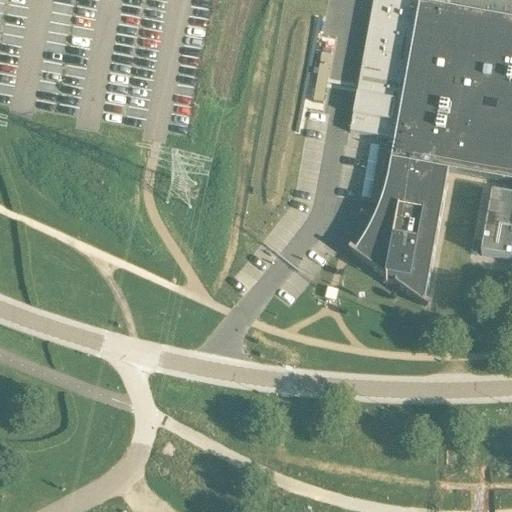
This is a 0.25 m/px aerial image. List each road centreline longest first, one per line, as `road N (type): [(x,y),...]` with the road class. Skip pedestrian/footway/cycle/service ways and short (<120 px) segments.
road 1 (unclassified): [(511,387),(332,388),(199,369)]
road 2 (unclassified): [(199,369),(0,308)]
road 3 (unclassified): [(199,369),(285,261)]
